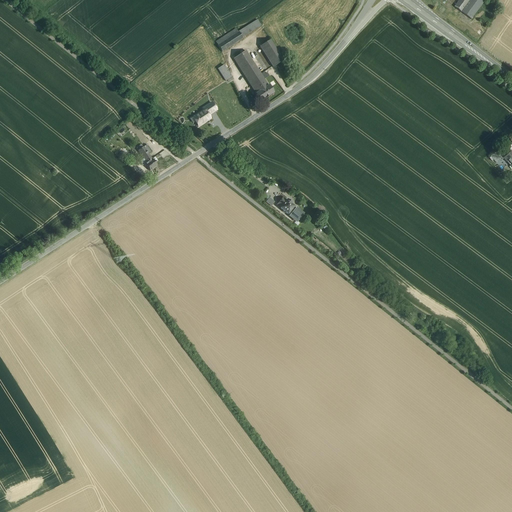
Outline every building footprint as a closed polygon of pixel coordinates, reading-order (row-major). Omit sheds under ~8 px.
[(459,0),(454,7),(471,19),(485,0),(459,0)] [(258,22),(241,33),(245,39),(262,29),(258,22)] [(238,32),(218,45),(222,52),(243,39),(238,32)] [(283,61),(270,40),(260,47),(273,68),(283,61)] [(264,79),(246,51),(233,59),(251,87),(264,79)] [(229,65),(221,70),(229,82),(236,78),(229,65)] [(264,79),(251,87),(256,94),(255,94),(260,102),(265,99),(269,97),(268,97),(273,93),(268,85),(268,86),(264,79)] [(212,103),(204,109),(207,114),(215,108),(212,103)] [(204,111),(195,117),(194,116),(190,119),(193,124),(195,122),(196,123),(196,124),(197,125),(198,126),(210,119),(207,114),(204,109),(203,109),(204,111)] [(147,145),(138,151),(144,159),(147,163),(145,164),(150,171),(157,166),(152,159),(152,160),(148,155),(152,152),(147,145)] [(511,152),(503,158),(503,159),(503,158),(506,162),(507,161),(511,166),(511,152)] [(261,197),(266,201),(270,196),(264,192),(261,197)] [(269,198),(265,202),(271,207),(275,202),(269,198)] [(290,204),(283,198),(282,199),(278,204),(281,207),(280,208),(283,211),(281,214),(285,216),(287,214),(289,212),(290,211),(293,207),(290,205),(290,204)] [(291,214),(291,215),(298,220),(302,216),(295,210),(293,213),(291,214)]
